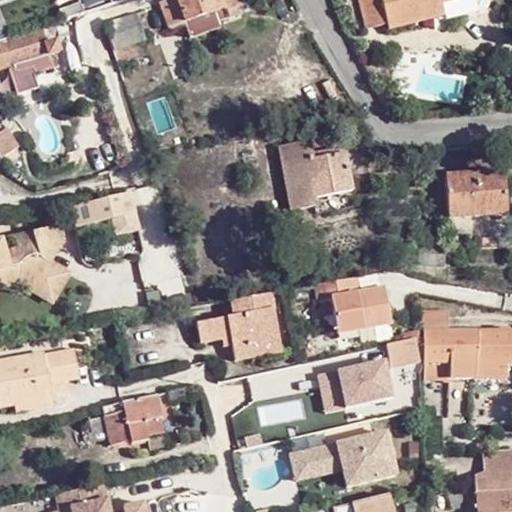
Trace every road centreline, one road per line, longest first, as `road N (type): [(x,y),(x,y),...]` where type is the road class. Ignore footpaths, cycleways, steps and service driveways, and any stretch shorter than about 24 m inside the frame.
road 1 (residential): [(511,124),(408,133),(377,121),(312,0)]
road 2 (residential): [(238,511),(207,373)]
